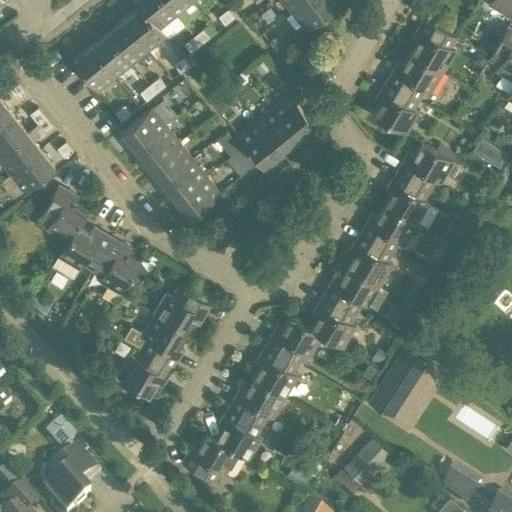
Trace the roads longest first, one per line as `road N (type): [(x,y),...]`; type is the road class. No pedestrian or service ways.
road 1 (residential): [(385,3),(338,85),(357,148),(292,270),(255,288)]
road 2 (residential): [(255,288),(155,221),(26,70)]
road 3 (residential): [(255,288),(177,421)]
